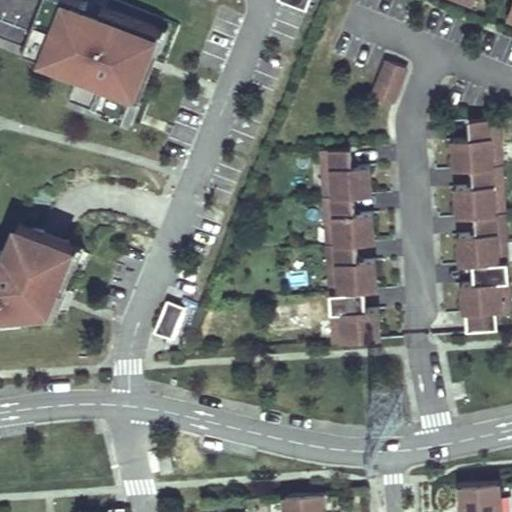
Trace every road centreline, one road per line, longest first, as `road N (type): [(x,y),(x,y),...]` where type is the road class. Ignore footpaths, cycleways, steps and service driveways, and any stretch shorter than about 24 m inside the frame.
road 1 (residential): [(126,398),(125,364),(262,10),(255,0)]
road 2 (residential): [(392,455),(330,449),(126,398)]
road 3 (residential): [(126,398),(0,415)]
road 4 (residential): [(511,428),(392,455)]
